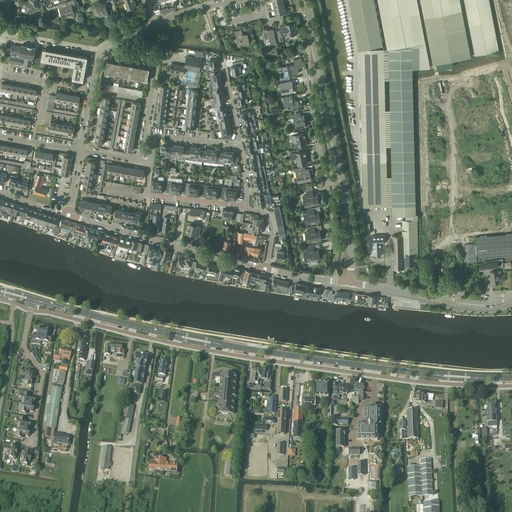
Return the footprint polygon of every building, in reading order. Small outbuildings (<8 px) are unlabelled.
[(24,4),(27,12),(40,7),(37,0),(29,0),(29,1),(30,1),(29,3),(29,2),(24,4)] [(73,0),(65,3),(58,5),(63,19),(68,17),(75,15),(72,6),(75,5),(74,3),(77,2),(76,0),(73,0)] [(134,0),(133,0),(125,3),(127,8),(125,9),(127,13),(134,11),(133,7),(136,6),(134,0)] [(372,0),(349,0),(359,50),(360,50),(383,49),(383,48),(383,45),(382,45),(372,0)] [(406,215),(406,220),(417,219),(417,214),(415,214),(412,68),(430,68),(425,41),(417,3),(416,0),(378,0),(388,48),(389,48),(390,110),(391,146),(392,205),(393,205),(394,215),(406,215)] [(457,0),(423,0),(436,63),(453,60),(469,57),(457,0)] [(465,0),(476,55),(498,51),(488,0),(465,0)] [(96,15),(99,14),(100,17),(108,14),(105,4),(104,4),(103,1),(99,3),(93,5),(90,6),(92,10),(94,9),(96,15)] [(279,41),(280,45),(284,44),(282,35),(287,34),(287,36),(296,34),(294,23),(285,25),(279,27),(280,30),(277,31),(279,37),(279,41)] [(243,34),(242,29),(234,30),(237,43),(240,43),(240,44),(250,42),(248,33),(243,34)] [(262,30),(264,43),(270,42),(270,43),(276,42),(275,38),(274,29),(268,30),(268,29),(262,30)] [(22,62),(24,62),(23,65),(31,66),(32,59),(34,59),(34,58),(37,59),(37,56),(36,56),(37,50),(35,49),(36,47),(21,45),(21,46),(12,45),(10,53),(12,54),(12,56),(11,55),(9,62),(22,65),(22,62)] [(75,65),(73,79),(82,80),(83,73),(87,73),(88,69),(87,68),(88,62),(87,61),(87,57),(78,55),(78,56),(46,50),(43,49),(41,59),(75,65)] [(383,49),(360,50),(364,206),(387,206),(386,176),(386,146),(385,110),(384,79),(383,49)] [(167,72),(180,75),(183,75),(181,85),(198,88),(201,72),(199,71),(201,59),(186,56),(184,66),(171,64),(170,67),(169,67),(167,72)] [(294,63),(279,66),(281,75),(282,75),(283,78),(290,77),(290,74),(299,72),(298,67),(303,66),(301,58),(300,58),(300,57),(294,59),(294,63)] [(209,59),(209,60),(207,61),(208,64),(205,65),(206,70),(216,68),(215,65),(218,65),(217,59),(214,59),(209,59)] [(231,66),(232,74),(242,72),(241,68),(244,68),(243,60),(234,62),(234,65),(231,66)] [(451,61),(437,64),(439,70),(452,67),(451,61)] [(210,77),(211,80),(221,78),(220,72),(217,73),(216,70),(217,70),(206,72),(207,77),(210,77)] [(209,84),(210,89),(220,87),(219,85),(222,84),(221,78),(211,80),(212,84),(209,84)] [(279,83),(282,95),(293,92),(292,86),(293,86),(292,81),(279,83)] [(238,90),(239,93),(249,91),(248,85),(247,85),(247,84),(245,83),(244,83),(244,82),(234,84),(235,90),(238,90)] [(213,95),(214,98),(223,96),(222,90),(219,91),(219,88),(221,87),(220,87),(210,89),(209,90),(210,95),(213,95)] [(249,91),(239,93),(240,97),(237,97),(238,103),(248,101),(250,98),(250,97),(249,91)] [(211,102),(212,108),(224,106),(223,105),(222,105),(222,102),(224,102),(223,96),(214,98),(214,102),(211,102)] [(283,98),(283,101),(284,100),(285,106),(287,105),(288,110),(292,109),(292,111),(300,109),(298,100),(295,100),(294,98),(290,99),(290,96),(283,98)] [(217,110),(218,115),(227,113),(226,108),(224,108),(224,106),(212,108),(213,110),(217,110)] [(244,118),(245,121),(255,119),(253,113),(253,112),(250,111),(250,110),(240,112),(241,118),(244,118)] [(300,115),(300,113),(289,115),(289,118),(294,117),(296,128),(305,127),(304,120),(305,120),(304,114),(300,115)] [(255,119),(245,121),(245,125),(243,126),(244,132),(254,130),(253,129),(254,129),(253,126),(255,126),(256,126),(255,119)] [(230,129),(221,131),(222,136),(221,136),(221,138),(230,139),(229,135),(231,134),(230,129)] [(305,133),(291,136),(291,140),(294,139),(295,147),(306,145),(305,140),(306,140),(305,133)] [(246,140),(247,146),(256,144),(256,141),(259,140),(258,135),(246,137),(247,137),(248,137),(248,140),(246,140)] [(164,156),(169,157),(170,148),(167,147),(167,144),(162,143),(161,148),(160,150),(161,150),(161,153),(164,153),(164,156)] [(251,151),(251,154),(261,152),(260,147),(257,147),(256,144),(247,146),(248,152),(251,151)] [(174,154),(177,155),(179,145),(173,145),(173,148),(170,148),(169,157),(174,158),(174,154)] [(180,158),(185,159),(186,150),(183,149),(184,146),(179,145),(177,155),(181,155),(180,158)] [(185,159),(194,160),(195,147),(190,146),(190,150),(186,150),(185,159)] [(194,160),(202,161),(203,152),(200,151),(201,148),(195,147),(194,160)] [(207,162),(210,162),(212,149),(207,149),(206,152),(203,152),(202,161),(207,162)] [(210,162),(219,163),(220,154),(217,153),(217,150),(212,149),(210,162)] [(224,161),(227,161),(229,151),(223,151),(223,154),(220,154),(219,163),(224,164),(224,161)] [(229,151),(227,161),(231,161),(230,164),(238,165),(236,155),(234,155),(234,152),(229,151)] [(305,156),(306,156),(305,151),(291,154),(292,158),(297,157),(298,164),(306,163),(305,156)] [(249,158),(250,164),(260,162),(259,158),(262,158),(261,152),(251,154),(252,157),(249,158)] [(254,169),(255,172),(265,170),(263,164),(260,165),(260,162),(250,164),(251,169),(254,169)] [(113,173),(120,174),(121,166),(115,165),(113,173)] [(304,170),(304,167),(294,169),(294,172),(295,172),(297,177),(295,177),(294,179),(294,181),(296,182),(297,182),(298,183),(310,181),(308,173),(310,173),(313,172),(312,168),(309,169),(304,170)] [(253,175),(254,181),(266,179),(266,175),(265,170),(255,172),(255,175),(253,175)] [(7,185),(14,187),(16,179),(12,178),(13,175),(11,175),(10,177),(7,185)] [(22,181),(16,179),(14,187),(20,189),(22,181)] [(167,180),(164,179),(163,181),(158,180),(157,190),(163,191),(163,186),(166,186),(167,180)] [(258,186),(258,190),(268,188),(267,182),(266,179),(254,181),(255,187),(258,186)] [(176,181),(168,180),(167,186),(170,187),(170,191),(169,191),(169,192),(175,192),(176,181)] [(28,183),(22,181),(20,189),(26,191),(28,183)] [(185,182),(182,182),(182,183),(177,182),(177,181),(176,181),(175,192),(181,193),(181,188),(184,188),(185,182)] [(195,183),(186,182),(185,188),(188,189),(188,194),(193,195),(195,183)] [(203,190),(203,184),(195,183),(193,195),(199,195),(200,190),(203,190)] [(213,185),(204,184),(204,191),(207,191),(206,196),(212,197),(213,185)] [(221,193),(222,186),(213,185),(212,197),(217,197),(218,192),(221,193)] [(231,188),(223,187),(222,193),(225,193),(224,198),(230,199),(231,188)] [(231,189),(231,188),(230,199),(236,200),(236,199),(235,199),(236,194),(237,194),(238,188),(234,188),(234,189),(231,189)] [(256,193),(257,199),(267,197),(266,194),(269,193),(268,188),(258,190),(259,192),(256,193)] [(307,195),(303,196),(305,206),(319,203),(317,193),(313,194),(312,189),(306,190),(307,195)] [(267,197),(257,199),(258,205),(264,203),(265,205),(271,204),(270,200),(267,200),(267,197)] [(79,209),(85,210),(87,201),(81,200),(79,209)] [(12,212),(12,213),(15,204),(4,201),(0,212),(3,213),(4,210),(12,212)] [(161,204),(152,203),(151,210),(154,211),(153,224),(158,224),(161,204)] [(24,216),(25,216),(28,208),(15,204),(12,213),(19,215),(19,214),(22,216),(23,216),(24,216)] [(106,204),(104,213),(110,214),(112,205),(106,204)] [(304,214),(306,224),(320,221),(318,212),(314,212),(314,207),(307,209),(308,213),(304,214)] [(25,218),(30,220),(33,210),(28,208),(25,216),(24,216),(23,219),(24,220),(25,218)] [(202,210),(191,208),(190,214),(200,216),(200,217),(205,218),(207,211),(202,210)] [(114,218),(120,219),(122,210),(115,209),(114,218)] [(33,222),(34,223),(38,211),(33,210),(30,220),(33,221),(33,222)] [(35,222),(40,223),(43,213),(38,211),(34,223),(35,223),(35,222)] [(126,221),(133,222),(134,213),(128,211),(126,221)] [(42,225),(44,226),(48,215),(43,213),(40,223),(39,224),(42,225)] [(45,225),(49,226),(52,216),(48,215),(44,226),(45,226),(45,225)] [(253,220),(253,223),(263,225),(264,219),(258,218),(258,216),(251,215),(251,219),(253,220)] [(56,230),(56,229),(57,225),(59,218),(57,218),(52,216),(49,226),(53,227),(52,228),(53,229),(56,230)] [(164,221),(162,231),(168,231),(169,222),(169,221),(173,222),(173,218),(169,217),(164,216),(164,221)] [(70,227),(72,222),(61,219),(60,224),(59,226),(63,227),(62,230),(68,232),(69,232),(70,227)] [(404,269),(404,257),(406,257),(406,266),(413,266),(413,252),(418,252),(417,220),(402,220),(403,235),(392,235),(393,269),(404,269)] [(73,234),(78,236),(79,236),(80,232),(79,232),(81,225),(72,222),(70,227),(70,229),(74,230),(73,234)] [(263,225),(253,223),(252,227),(249,226),(248,232),(259,234),(259,233),(258,233),(259,230),(262,231),(262,228),(263,229),(263,226),(262,226),(263,225)] [(79,236),(78,236),(78,237),(84,239),(85,235),(88,227),(81,225),(79,232),(80,232),(79,236)] [(189,225),(187,233),(195,235),(195,234),(198,235),(200,227),(197,226),(197,227),(189,225)] [(310,232),(306,232),(308,242),(321,240),(319,230),(316,230),(315,226),(309,227),(310,232)] [(94,237),(96,229),(89,227),(85,241),(87,242),(89,236),(94,237)] [(103,232),(96,229),(94,237),(94,238),(95,239),(96,238),(99,239),(99,241),(100,241),(103,232)] [(246,254),(253,255),(255,244),(257,234),(244,232),(239,231),(238,241),(243,242),(243,238),(248,239),(248,237),(250,238),(253,238),(252,243),(252,246),(245,245),(244,250),(246,251),(246,254)] [(476,243),(465,244),(467,262),(477,262),(477,258),(511,255),(511,233),(475,236),(476,243)] [(255,244),(253,255),(260,256),(261,248),(257,247),(257,244),(258,244),(259,239),(260,239),(260,241),(265,242),(266,235),(257,234),(255,244)] [(384,235),(372,235),(373,244),(373,254),(381,253),(381,243),(384,243),(384,235)] [(222,248),(229,249),(231,237),(227,236),(227,240),(224,239),(222,248)] [(118,243),(124,245),(129,246),(131,240),(124,238),(120,237),(118,243)] [(130,248),(138,250),(140,242),(132,240),(130,248)] [(140,242),(138,250),(147,252),(149,245),(140,242)] [(314,249),(313,244),(307,245),(308,250),(304,251),(306,261),(308,260),(309,265),(318,263),(317,259),(319,258),(317,249),(314,249)] [(279,260),(280,260),(282,261),(283,260),(284,260),(285,250),(281,249),(282,246),(275,245),(273,256),(276,256),(276,258),(280,259),(279,260)] [(152,263),(156,248),(150,246),(147,254),(153,255),(152,256),(151,256),(150,259),(151,259),(150,263),(152,263)] [(156,248),(152,263),(155,264),(157,256),(160,257),(162,249),(156,248)] [(161,258),(161,261),(160,264),(162,265),(164,258),(170,259),(172,252),(169,251),(169,250),(164,248),(163,249),(161,257),(161,258)] [(176,266),(183,267),(183,266),(189,268),(190,266),(192,258),(185,257),(185,259),(178,258),(176,266)] [(193,262),(193,261),(191,268),(195,270),(196,268),(203,270),(205,262),(197,260),(196,263),(193,262)] [(447,266),(443,266),(443,268),(443,273),(455,272),(457,272),(458,270),(458,269),(457,267),(455,267),(455,261),(447,261),(447,266)] [(215,275),(219,275),(221,267),(220,269),(217,268),(218,265),(214,264),(214,263),(211,263),(210,264),(210,263),(208,271),(216,273),(215,275)] [(221,267),(219,275),(219,278),(222,279),(224,275),(226,275),(226,276),(227,277),(227,278),(228,278),(229,278),(230,277),(231,277),(234,267),(222,264),(221,267)] [(240,269),(234,267),(231,277),(233,278),(234,275),(238,277),(240,269)] [(250,280),(252,272),(241,269),(239,277),(241,277),(240,281),(244,282),(249,283),(250,280)] [(498,274),(501,274),(500,270),(490,272),(491,283),(499,282),(498,274)] [(267,276),(252,272),(250,280),(260,283),(261,279),(264,280),(266,280),(267,276)] [(273,282),(272,288),(281,290),(282,288),(287,289),(286,292),(289,293),(291,286),(288,285),(289,282),(281,280),(281,281),(279,280),(279,279),(274,278),(274,281),(273,281),(273,282)] [(303,293),(305,286),(305,285),(296,283),(295,285),(292,284),(291,292),(303,294),(303,293)] [(305,286),(303,293),(313,295),(313,296),(314,296),(314,295),(318,296),(319,296),(319,295),(320,295),(320,293),(319,293),(320,289),(314,287),(314,288),(308,287),(308,286),(305,286)] [(335,294),(334,299),(348,301),(348,300),(349,299),(350,299),(350,298),(350,297),(349,296),(349,293),(337,291),(337,292),(335,292),(335,294)] [(41,330),(37,329),(36,335),(33,334),(32,340),(41,342),(43,330),(41,330)] [(41,342),(50,343),(51,337),(48,337),(49,331),(45,331),(43,330),(41,342)] [(86,339),(79,338),(77,350),(79,351),(78,360),(77,362),(80,363),(80,360),(84,361),(88,339),(86,339)] [(114,354),(116,355),(118,355),(119,350),(125,351),(125,345),(110,344),(110,345),(106,345),(105,355),(111,355),(111,351),(114,352),(114,354)] [(53,355),(52,360),(59,361),(59,359),(64,360),(63,361),(65,361),(65,360),(69,361),(71,352),(61,350),(60,356),(53,355)] [(118,355),(116,355),(116,358),(123,359),(124,355),(125,355),(125,351),(119,350),(118,355)] [(136,367),(145,369),(148,355),(137,353),(134,368),(131,367),(131,368),(136,369),(136,367)] [(158,375),(158,377),(164,378),(165,378),(165,376),(168,359),(161,358),(158,375)] [(85,372),(92,373),(94,363),(87,362),(85,372)] [(133,383),(135,384),(139,384),(142,385),(145,369),(136,367),(136,369),(131,368),(130,374),(129,379),(128,382),(133,383)] [(263,369),(262,380),(264,381),(266,381),(267,381),(269,381),(270,381),(271,377),(270,376),(270,372),(269,372),(269,370),(268,370),(268,369),(266,368),(265,369),(263,369)] [(27,385),(31,385),(32,378),(34,378),(35,374),(29,373),(29,370),(26,370),(24,377),(22,376),(21,381),(28,382),(27,385)] [(49,428),(53,428),(55,429),(62,386),(64,386),(66,373),(57,371),(56,377),(58,377),(57,385),(52,384),(50,397),(48,396),(44,423),(46,423),(45,427),(49,428)] [(213,377),(220,378),(219,393),(216,393),(215,397),(218,397),(217,413),(233,415),(234,398),(236,398),(237,398),(237,395),(236,395),(235,395),(236,375),(220,374),(219,373),(217,373),(216,374),(214,373),(213,377)] [(139,384),(135,384),(135,386),(132,386),(131,394),(139,395),(140,387),(139,387),(139,384)] [(302,399),(302,406),(315,406),(315,400),(315,397),(320,397),(320,400),(322,400),(322,401),(328,401),(329,391),(331,391),(332,391),(332,384),(332,385),(329,385),(329,384),(316,384),(315,391),(314,391),(314,395),(313,395),(312,397),(314,397),(314,400),(302,399)] [(332,391),(332,400),(337,400),(337,398),(340,398),(340,395),(343,395),(343,394),(347,395),(347,387),(339,386),(339,384),(332,384),(332,391)] [(354,393),(363,393),(364,385),(354,385),(354,393)] [(279,402),(286,402),(287,391),(279,390),(279,402)] [(33,403),(34,399),(29,399),(29,395),(23,394),(21,403),(33,405),(33,403)] [(416,394),(416,403),(422,403),(425,403),(426,394),(416,394)] [(269,413),(275,413),(275,398),(276,398),(270,397),(270,401),(267,400),(267,409),(269,409),(269,413)] [(486,402),(487,411),(489,411),(488,408),(490,408),(490,409),(496,409),(495,402),(486,402)] [(21,403),(20,413),(26,414),(26,411),(32,411),(32,408),(33,407),(32,407),(33,405),(21,403)] [(122,432),(128,434),(134,407),(124,405),(122,418),(123,418),(122,421),(124,422),(122,432)] [(364,425),(377,425),(380,425),(380,408),(374,408),(374,409),(370,409),(370,408),(364,408),(364,425)] [(294,416),(294,424),(293,439),(302,440),(302,424),(303,417),(303,409),(294,409),(294,416)] [(407,420),(407,439),(418,439),(417,417),(417,410),(406,411),(407,420)] [(277,435),(285,435),(286,412),(278,412),(277,435)] [(332,417),(332,426),(338,426),(338,424),(340,424),(348,424),(348,422),(349,422),(349,418),(351,418),(352,416),(347,416),(347,419),(341,419),(338,419),(338,417),(332,417)] [(30,424),(24,423),(25,420),(19,419),(17,428),(28,430),(29,428),(30,424)] [(185,420),(177,419),(175,431),(181,432),(182,428),(184,429),(185,420)] [(404,439),(407,439),(407,420),(399,421),(399,430),(404,430),(404,439)] [(255,425),(255,434),(262,434),(262,431),(266,431),(266,426),(255,425)] [(357,425),(357,441),(377,441),(377,425),(357,425)] [(22,435),(27,436),(28,432),(28,430),(17,428),(15,437),(21,438),(22,435)] [(55,429),(53,428),(51,441),(52,441),(52,445),(59,446),(59,444),(69,446),(70,442),(68,441),(68,437),(60,436),(60,434),(55,433),(54,435),(55,429)] [(336,448),(336,451),(340,451),(340,448),(344,448),(344,432),(336,432),(336,448)] [(277,444),(276,455),(283,456),(284,444),(277,444)] [(10,446),(10,449),(8,449),(7,454),(9,455),(8,459),(14,460),(15,456),(16,450),(16,448),(16,447),(14,447),(10,446)] [(100,469),(108,470),(111,448),(103,446),(101,467),(100,469)] [(27,462),(29,462),(30,457),(28,456),(29,453),(25,452),(25,453),(22,452),(22,455),(21,461),(20,465),(26,466),(27,462)] [(149,470),(163,472),(164,458),(155,457),(154,461),(149,460),(149,470)] [(164,458),(163,472),(177,473),(178,463),(166,462),(166,458),(164,458)] [(407,477),(408,485),(422,484),(422,496),(432,496),(430,459),(420,460),(421,467),(417,467),(417,476),(407,477)] [(407,468),(407,477),(417,476),(417,467),(407,468)] [(408,485),(408,497),(411,497),(422,496),(422,484),(408,485)] [(438,511),(439,502),(423,502),(423,511),(438,511)] [(359,508),(358,511),(365,511),(366,506),(364,506),(363,506),(364,503),(359,503),(359,508)]
